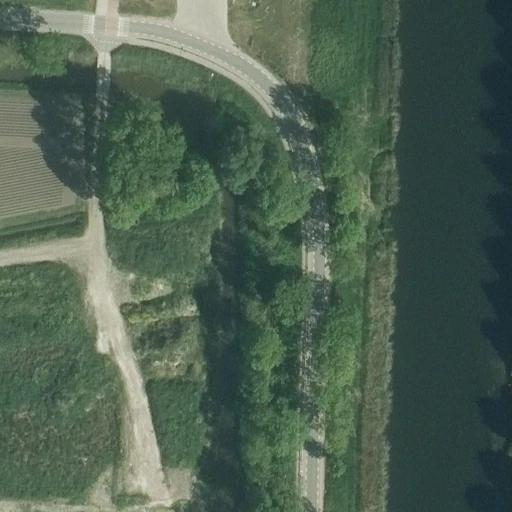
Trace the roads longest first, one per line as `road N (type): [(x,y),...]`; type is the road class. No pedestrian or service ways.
road 1 (unclassified): [(307,511),(305,174),(284,112),(208,43)]
road 2 (track): [(87,244),(107,26)]
road 3 (unclassified): [(208,43),(168,30),(0,17)]
